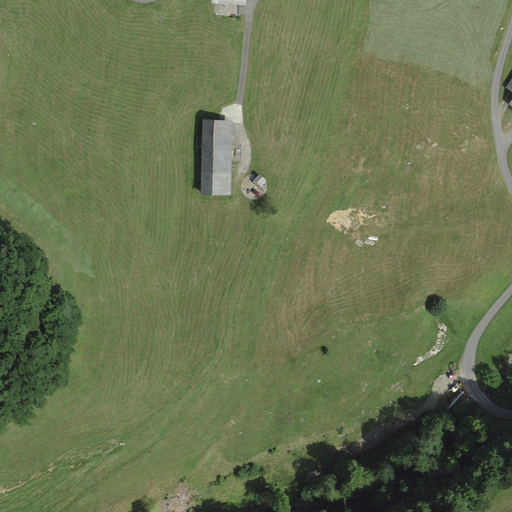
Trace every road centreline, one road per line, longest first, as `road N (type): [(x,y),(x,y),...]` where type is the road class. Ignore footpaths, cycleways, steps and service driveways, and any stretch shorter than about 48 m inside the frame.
road 1 (track): [(253,0),(240,107),(245,169)]
road 2 (unclassified): [(511,28),(495,93),(511,187)]
road 3 (unclassified): [(511,288),(470,352),(477,393),(491,409),(511,414)]
